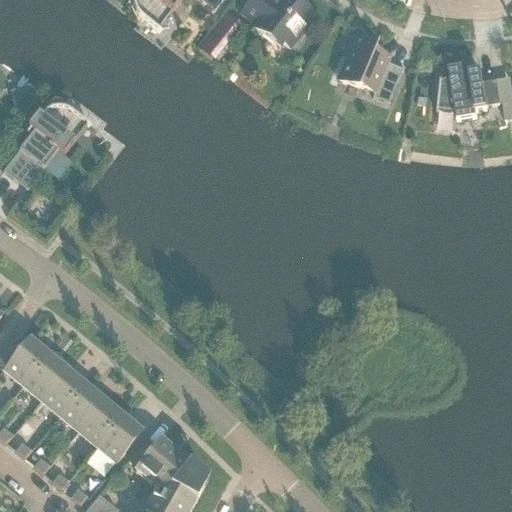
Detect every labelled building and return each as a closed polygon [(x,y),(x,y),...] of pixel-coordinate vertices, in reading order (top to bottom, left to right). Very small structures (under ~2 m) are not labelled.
[(132,0),(132,2),(132,4),(132,6),(132,7),(133,10),(133,11),(134,13),(135,15),(137,17),(139,19),(142,22),(158,34),(159,33),(157,32),(181,2),(178,0),(132,0)] [(286,0),(282,6),(274,0),(253,0),(240,17),(252,27),(251,29),(278,51),(282,46),(289,52),(290,51),(293,54),(305,39),(301,37),(315,20),(305,11),(305,7),(297,0),(292,0),(291,0),(290,0),(286,0)] [(221,48),(235,31),(223,21),(210,38),(221,48)] [(401,72),(386,66),(389,61),(373,54),(375,49),(345,36),(344,37),(352,40),(344,60),(347,61),(338,83),(357,91),(358,88),(374,95),(372,100),(387,106),(403,70),(402,69),(401,72)] [(470,79),(468,68),(448,71),(450,82),(441,83),(441,82),(440,82),(436,115),(438,115),(438,111),(455,113),(456,123),(476,120),(475,114),(487,112),(486,109),(500,106),(496,83),(482,85),(481,75),(479,75),(480,77),(470,79)] [(88,128),(72,115),(69,113),(68,113),(66,112),(64,111),(61,111),(57,110),(54,110),(53,111),(49,112),(47,113),(45,114),(42,116),(41,117),(39,119),(28,134),(29,134),(30,133),(33,135),(2,175),(27,193),(57,154),(63,158),(86,128),(87,129),(88,128)] [(22,390),(48,358),(29,343),(3,374),(22,390)] [(40,405),(66,374),(48,358),(22,390),(40,405)] [(59,420),(85,389),(66,374),(40,405),(59,420)] [(78,436),(103,405),(85,389),(59,420),(78,436)] [(96,451),(122,420),(103,405),(78,436),(96,451)] [(122,420),(96,451),(115,467),(141,436),(122,420)] [(0,443),(5,448),(12,439),(3,432),(0,434),(0,443)] [(156,492),(144,511),(190,511),(203,490),(193,485),(200,476),(160,443),(134,474),(156,492)] [(23,463),(30,455),(21,447),(14,455),(23,463)] [(42,478),(49,470),(39,462),(33,470),(42,478)] [(60,493),(67,485),(58,478),(51,486),(60,493)] [(79,509),(86,500),(76,493),(70,501),(79,509)] [(114,511),(98,499),(87,511),(114,511)]
